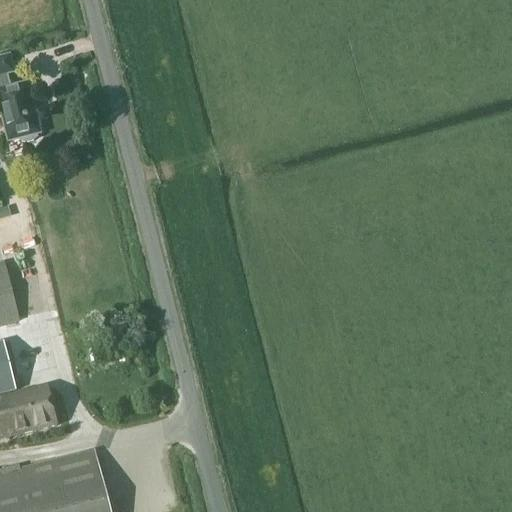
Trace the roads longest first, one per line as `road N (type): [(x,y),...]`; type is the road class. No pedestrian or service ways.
road 1 (unclassified): [(91,0),(220,511)]
road 2 (track): [(0,461),(198,426)]
